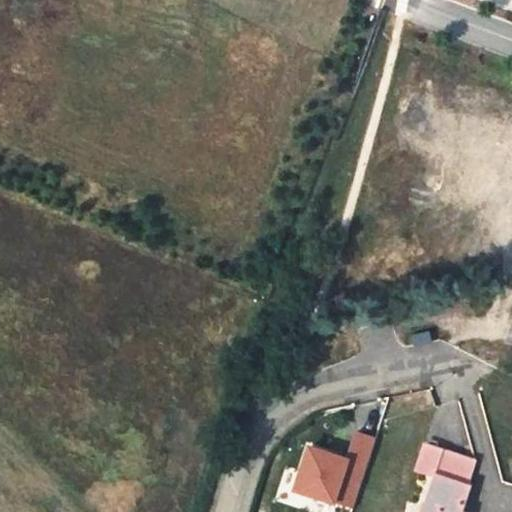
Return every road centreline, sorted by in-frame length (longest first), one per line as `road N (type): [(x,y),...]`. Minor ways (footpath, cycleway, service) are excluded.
road 1 (residential): [(462,366),(308,391),(270,413),(251,443),(230,511)]
road 2 (residential): [(462,366),(492,481),(491,511)]
road 3 (unclassified): [(511,43),(388,0)]
